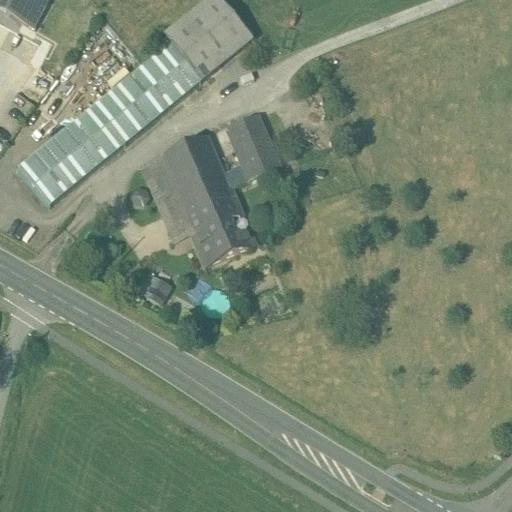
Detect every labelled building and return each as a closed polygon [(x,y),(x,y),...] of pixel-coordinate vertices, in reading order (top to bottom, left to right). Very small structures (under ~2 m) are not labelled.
[(0,0),(0,10),(12,17),(9,21),(31,33),(48,0),(0,0)] [(216,0),(210,0),(163,39),(171,48),(201,85),(252,43),(216,0)] [(171,48),(17,174),(47,211),(201,85),(171,48)] [(24,117),(37,100),(18,86),(6,103),(24,117)] [(257,120),(225,133),(241,170),(248,186),(248,187),(274,176),(280,173),(257,120)] [(207,142),(159,162),(185,223),(233,203),(229,194),(222,178),(207,142)] [(185,223),(159,162),(141,170),(169,235),(187,228),(185,223)] [(241,170),(222,178),(229,194),(248,186),(241,170)] [(233,203),(185,223),(187,228),(197,251),(205,271),(253,250),(233,203)] [(142,300),(153,281),(148,278),(137,297),(142,300)] [(172,292),(153,281),(142,300),(161,311),(172,292)]
